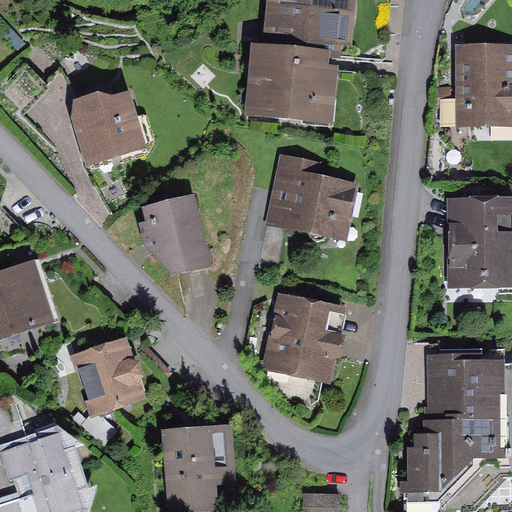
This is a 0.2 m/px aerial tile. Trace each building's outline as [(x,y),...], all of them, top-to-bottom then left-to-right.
[(349,0),(284,0),(284,20),(348,24),(349,0)] [(511,28),(458,30),(461,107),(511,105),(511,28)] [(326,37),(252,30),(246,97),(320,103),(326,37)] [(125,80),(72,95),(86,146),(140,131),(125,80)] [(303,144),(286,141),(273,204),(342,218),(352,167),(300,157),(303,144)] [(204,248),(188,180),(146,189),(162,257),(204,248)] [(511,182),(453,182),(452,266),(511,267),(511,182)] [(33,266),(0,276),(0,335),(50,320),(33,266)] [(343,290),(282,278),(268,350),(329,362),(343,290)] [(125,343),(77,357),(95,413),(142,398),(125,343)] [(465,461),(462,353),(429,353),(430,414),(430,435),(415,435),(416,446),(408,446),(409,501),(425,501),(465,461)] [(462,353),(465,461),(473,453),(503,452),(503,353),(462,353)] [(228,408),(166,413),(173,493),(215,489),(213,466),(233,464),(228,408)] [(4,452),(17,494),(72,476),(58,434),(4,452)] [(83,511),(72,476),(17,494),(2,499),(5,511),(83,511)] [(341,479),(309,479),(309,501),(341,501),(341,479)]
